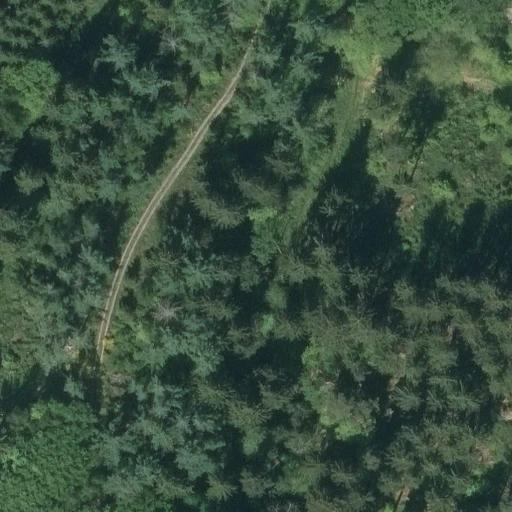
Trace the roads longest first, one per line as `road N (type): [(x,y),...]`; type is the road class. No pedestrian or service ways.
road 1 (track): [(266,0),(164,226),(108,385),(96,511)]
road 2 (track): [(345,0),(358,89),(298,231),(296,307),(313,438),(307,511)]
road 3 (track): [(359,56),(511,98)]
